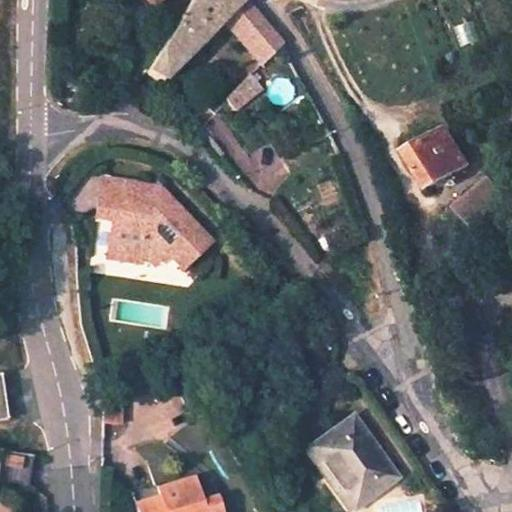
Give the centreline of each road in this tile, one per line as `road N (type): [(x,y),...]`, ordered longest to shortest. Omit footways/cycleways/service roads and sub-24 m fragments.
road 1 (residential): [(31,137),(121,123),(164,136),(217,180),(408,380)]
road 2 (residential): [(408,380),(392,284),(351,152),(290,41),(257,0)]
road 3 (residential): [(72,511),(70,440),(35,296),(31,137)]
road 4 (unknown): [(511,453),(476,336),(480,306),(511,288)]
road 5 (residential): [(408,380),(481,511)]
road 6 (unclassified): [(31,137),(33,0)]
